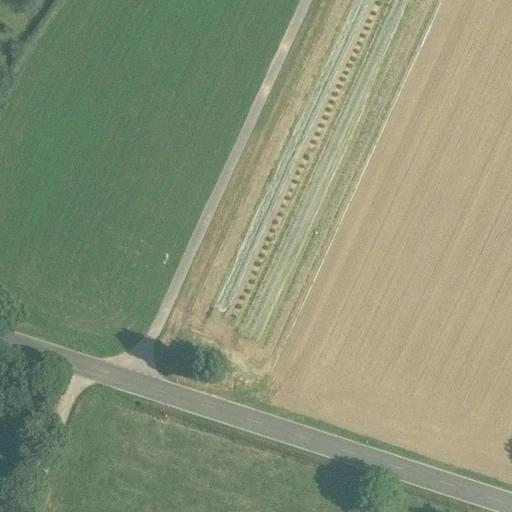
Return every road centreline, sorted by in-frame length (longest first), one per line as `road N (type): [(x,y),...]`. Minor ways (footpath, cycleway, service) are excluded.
road 1 (residential): [(0,348),(498,511)]
road 2 (track): [(312,0),(132,393)]
road 3 (track): [(77,374),(30,511)]
